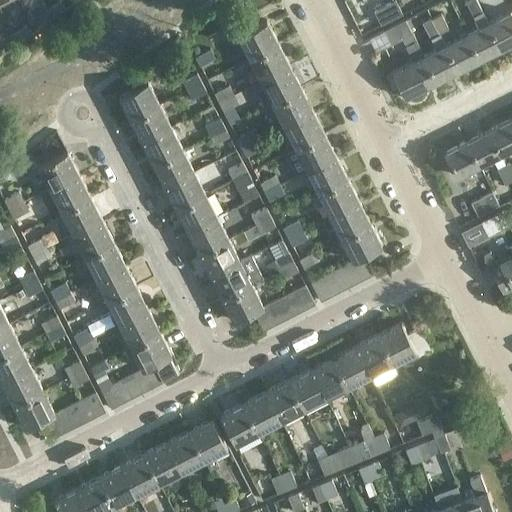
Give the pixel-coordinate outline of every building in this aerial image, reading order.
[(52,16),(65,7),(59,0),(56,0),(46,8),(52,16)] [(381,24),(403,13),(395,0),(394,0),(374,10),(381,24)] [(465,0),(473,14),(481,9),(476,0),(465,0)] [(33,17),(39,25),(52,16),(46,8),(33,17)] [(466,31),(480,58),(501,48),(487,20),(481,9),(473,14),(478,25),(466,31)] [(511,16),(508,9),(487,20),(501,48),(511,41),(511,16)] [(431,16),(439,31),(448,27),(440,11),(431,16)] [(249,57),(278,43),(266,20),(255,25),(249,14),(227,25),(233,36),(237,34),(249,57)] [(430,36),(439,31),(431,16),(422,20),(430,36)] [(391,43),(401,38),(412,32),(406,19),(384,30),(391,43)] [(18,40),(31,31),(25,23),(12,32),(18,40)] [(423,53),(437,80),(458,69),(444,42),(439,31),(430,36),(435,46),(423,53)] [(444,42),(458,69),(480,58),(466,31),(444,42)] [(423,53),(412,32),(401,38),(412,58),(401,64),(401,65),(390,70),(404,97),(415,91),(415,92),(437,80),(423,53)] [(260,80),(289,65),(278,43),(249,57),(260,80)] [(210,48),(195,56),(200,65),(215,58),(210,48)] [(272,102),(300,87),(289,65),(260,80),(272,102)] [(196,72),(182,79),(186,88),(201,81),(196,72)] [(131,117),(159,103),(147,79),(119,94),(131,117)] [(201,81),(186,88),(191,98),(206,90),(201,81)] [(228,84),(214,92),(218,101),(233,94),(228,84)] [(283,124),(312,109),(300,87),(272,102),(283,124)] [(233,94),(218,101),(223,110),(238,103),(233,94)] [(142,139),(171,125),(159,103),(131,117),(142,139)] [(294,146),(323,132),(312,109),(283,124),(294,146)] [(219,116),(204,124),(209,133),(224,126),(219,116)] [(511,123),(509,118),(487,129),(500,153),(511,147),(511,123)] [(154,162),(182,147),(171,125),(142,139),(154,162)] [(224,126),(209,133),(214,143),(229,135),(224,126)] [(251,129),(236,136),(241,146),(256,138),(251,129)] [(487,129),(466,140),(478,164),(500,153),(487,129)] [(306,168),(334,154),(323,132),(294,146),(306,168)] [(256,138),(241,146),(246,155),(261,147),(256,138)] [(466,140),(444,151),(457,175),(478,164),(466,140)] [(165,184),(193,169),(182,147),(154,162),(165,184)] [(49,187),(78,172),(66,150),(38,164),(49,187)] [(317,191),(346,176),(334,154),(306,168),(317,191)] [(242,161),(227,169),(232,178),(247,171),(242,161)] [(511,177),(505,163),(496,168),(504,183),(511,179),(511,177)] [(177,207),(205,192),(193,169),(165,184),(177,207)] [(247,171),(232,178),(237,188),(251,180),(247,171)] [(61,209),(89,195),(78,172),(49,187),(61,209)] [(274,173),(259,181),(264,190),(279,182),(274,173)] [(329,213),(357,198),(346,176),(317,191),(329,213)] [(279,182),(264,190),(268,199),(283,192),(279,182)] [(20,190),(5,198),(9,207),(24,200),(20,190)] [(477,215),(498,204),(491,190),(470,201),(477,215)] [(188,229),(216,214),(205,192),(177,207),(188,229)] [(73,232),(101,218),(89,195),(61,209),(73,232)] [(340,235),(368,220),(357,198),(329,213),(340,235)] [(24,200),(9,207),(14,217),(29,209),(24,200)] [(265,206),(250,214),(255,223),(270,216),(265,206)] [(487,235),(509,224),(501,209),(480,220),(487,235)] [(199,251),(228,237),(216,214),(188,229),(199,251)] [(270,216),(255,223),(259,233),(274,225),(270,216)] [(296,217),(282,225),(286,233),(286,234),(301,227),(296,217)] [(84,255),(113,240),(101,218),(73,232),(84,255)] [(362,254),(380,244),(368,220),(340,235),(352,258),(361,254),(362,254)] [(467,245),(487,235),(480,220),(460,230),(467,245)] [(10,224),(0,228),(0,240),(0,241),(15,233),(10,224)] [(301,227),(286,234),(291,244),(306,236),(301,227)] [(15,233),(0,241),(5,250),(20,242),(15,233)] [(43,236),(28,243),(32,253),(47,245),(43,236)] [(211,274),(239,259),(228,237),(199,251),(211,274)] [(96,277),(124,263),(113,240),(84,255),(96,277)] [(499,259),(490,264),(503,289),(511,284),(511,241),(508,244),(511,252),(499,259)] [(47,245),(32,253),(37,262),(52,255),(47,245)] [(312,249),(297,256),(302,266),(317,259),(312,249)] [(288,251),(273,259),(278,268),(293,260),(288,251)] [(222,296),(251,282),(262,276),(251,253),(239,259),(211,274),(222,296)] [(352,258),(351,259),(361,278),(371,273),(362,254),(361,254),(352,258)] [(351,284),(361,278),(351,259),(340,264),(351,284)] [(293,260),(278,268),(283,277),(298,270),(293,260)] [(107,300),(136,285),(124,263),(96,277),(107,300)] [(340,289),(351,284),(340,264),(330,269),(340,289)] [(33,268),(18,275),(22,285),(37,277),(33,268)] [(330,294),(340,289),(330,269),(320,275),(330,294)] [(319,300),(330,294),(320,275),(309,280),(319,300)] [(37,277),(22,285),(27,294),(42,286),(37,277)] [(65,281),(50,288),(55,298),(70,290),(65,281)] [(234,319),(253,310),(253,309),(262,304),(251,282),(222,296),(234,319)] [(294,288),(304,308),(314,303),(304,283),(294,288)] [(118,322),(147,308),(136,285),(107,300),(118,322)] [(293,313),(304,308),(294,288),(283,293),(293,313)] [(70,290),(55,298),(60,307),(75,300),(70,290)] [(283,318),(293,313),(283,293),(273,298),(283,318)] [(273,324),(283,318),(273,298),(263,304),(273,324)] [(262,304),(253,309),(253,310),(262,329),(273,324),(263,304),(262,304)] [(130,344),(158,330),(147,308),(118,322),(130,344)] [(55,313),(41,320),(45,330),(60,322),(55,313)] [(400,321),(377,333),(391,361),(415,349),(417,354),(428,349),(417,327),(406,333),(400,321)] [(0,352),(18,344),(7,322),(0,325),(0,352)] [(60,322),(45,330),(50,339),(65,332),(60,322)] [(88,326),(73,333),(78,343),(92,335),(88,326)] [(158,330),(130,344),(141,366),(141,367),(142,367),(152,361),(153,362),(161,379),(171,375),(178,372),(174,365),(173,365),(168,354),(170,353),(158,330)] [(369,373),(391,361),(377,333),(355,344),(369,373)] [(92,335),(78,343),(82,352),(97,344),(92,335)] [(0,376),(2,381),(30,366),(18,344),(0,352),(0,376)] [(347,384),(369,373),(355,344),(332,356),(347,384)] [(324,395),(347,384),(332,356),(310,367),(324,395)] [(104,357),(89,365),(94,375),(109,367),(104,357)] [(78,358),(63,365),(68,375),(83,367),(78,358)] [(152,361),(142,367),(151,385),(162,380),(161,379),(153,362),(152,361)] [(13,403),(41,389),(30,366),(2,381),(13,403)] [(141,391),(151,385),(142,367),(141,367),(141,366),(131,371),(141,391)] [(83,367),(68,375),(73,384),(88,377),(83,367)] [(302,407),(324,395),(310,367),(288,378),(302,407)] [(131,396),(141,391),(131,371),(121,376),(131,396)] [(120,401),(131,396),(121,376),(110,382),(120,401)] [(280,418),(302,407),(288,378),(265,390),(280,418)] [(110,406),(120,401),(110,382),(100,387),(110,406)] [(25,426),(44,417),(43,416),(52,412),(52,411),(41,389),(13,403),(25,426)] [(84,395),(94,415),(104,409),(94,390),(84,395)] [(257,429),(280,418),(265,390),(243,401),(257,429)] [(84,420),(94,415),(84,395),(74,400),(84,420)] [(73,425),(84,420),(74,400),(64,405),(73,425)] [(234,441),(257,429),(243,401),(220,413),(234,441)] [(63,430),(73,425),(64,405),(53,410),(63,430)] [(52,412),(43,416),(44,417),(53,435),(63,430),(53,410),(52,411),(52,412)] [(435,410),(425,414),(431,429),(441,425),(435,410)] [(425,414),(415,418),(422,433),(431,429),(425,414)] [(211,417),(188,429),(203,457),(208,469),(217,464),(211,453),(226,446),(211,417)] [(180,469),(203,457),(188,429),(166,440),(180,469)] [(382,431),(373,435),(379,450),(389,446),(382,431)] [(444,431),(434,435),(440,451),(450,447),(444,431)] [(373,435),(363,439),(369,454),(379,450),(373,435)] [(511,453),(511,443),(509,438),(497,444),(503,458),(511,453)] [(423,439),(414,443),(420,459),(430,455),(423,439)] [(158,480),(180,469),(166,440),(144,451),(158,480)] [(414,443),(404,447),(410,463),(420,459),(414,443)] [(349,444),(326,454),(332,469),(356,460),(349,444)] [(136,491),(158,480),(144,451),(121,463),(136,491)] [(326,454),(316,458),(323,473),(332,469),(326,454)] [(377,458),(367,462),(373,478),(383,474),(377,458)] [(367,462),(357,466),(363,482),(373,478),(367,462)] [(113,503),(136,491),(121,463),(99,474),(113,503)] [(289,469),(279,472),(286,488),(295,484),(289,469)] [(279,472),(270,476),(276,492),(286,488),(279,472)] [(89,511),(95,511),(113,503),(99,474),(76,486),(89,511)] [(330,477),(320,481),(326,497),(336,493),(330,477)] [(320,481),(310,485),(317,501),(326,497),(320,481)] [(89,511),(76,486),(53,497),(60,511),(89,511)] [(461,497),(466,511),(494,511),(485,488),(461,497)] [(297,491),(287,495),(293,510),(303,506),(297,491)] [(232,492),(222,496),(228,511),(238,507),(232,492)] [(222,496),(212,500),(217,511),(226,511),(228,511),(222,496)] [(439,511),(466,511),(461,497),(437,506),(439,511)]
